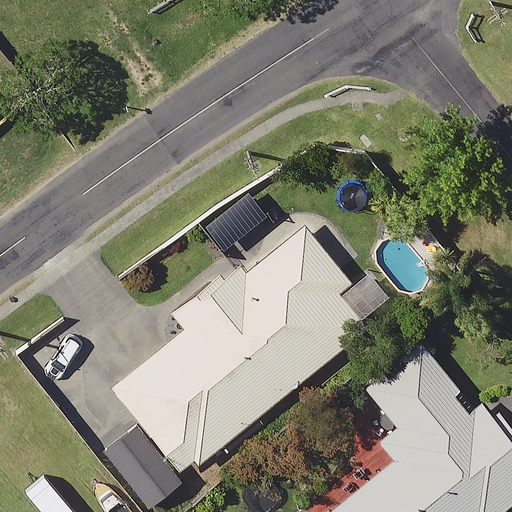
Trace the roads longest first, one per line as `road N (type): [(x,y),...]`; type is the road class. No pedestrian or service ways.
road 1 (unclassified): [(0,257),(371,0)]
road 2 (residential): [(511,154),(385,0)]
